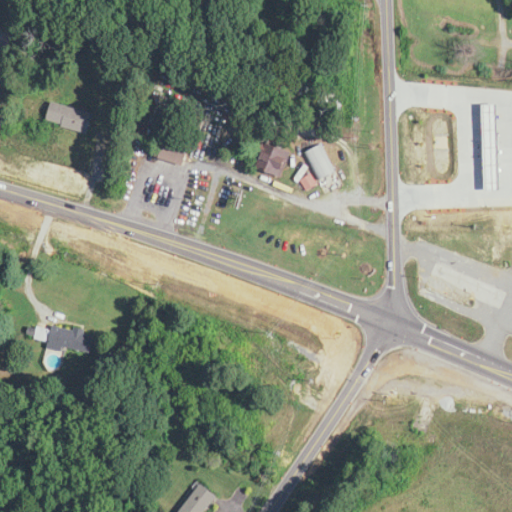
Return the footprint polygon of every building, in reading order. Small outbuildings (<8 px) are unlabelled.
[(478,27),(439,16),(436,25),(476,36),(478,27)] [(94,134),(100,114),(56,102),(50,123),(94,134)] [(476,120),(434,120),(434,130),(476,130),(476,120)] [(168,161),(190,161),(190,128),(168,128),(168,161)] [(260,167),(286,178),(297,151),(271,140),(260,167)] [(339,173),(326,145),(308,153),(322,181),(339,173)] [(470,167),(435,165),(435,173),(470,174),(470,167)] [(504,308),(510,292),(439,264),(433,280),(504,308)] [(51,346),(93,357),(97,337),(31,321),(27,337),(52,343),(51,346)] [(263,373),(270,356),(234,342),(227,359),(263,373)] [(183,511),(208,511),(220,495),(202,483),(183,511)]
